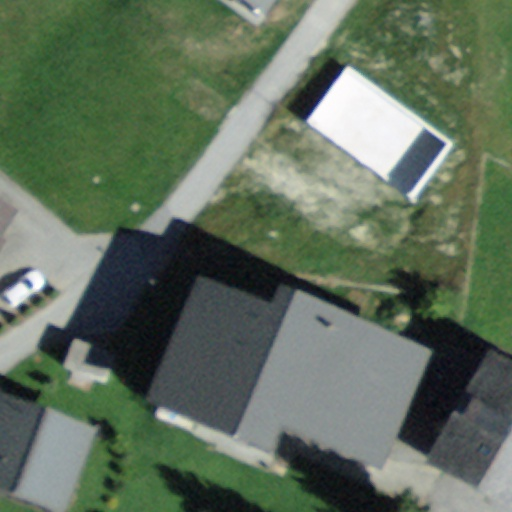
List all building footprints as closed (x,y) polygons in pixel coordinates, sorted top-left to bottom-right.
[(264,0),(219,0),(249,21),(264,0)] [(164,276),(113,398),(252,456),(261,434),(370,480),(420,361),(247,288),(239,307),(164,276)] [(102,349),(68,336),(60,357),(95,370),(102,349)] [(511,364),(465,337),(392,463),(477,511),(509,511),(511,508),(511,364)] [(53,511),(85,430),(0,397),(0,500),(31,511),(53,511)]
